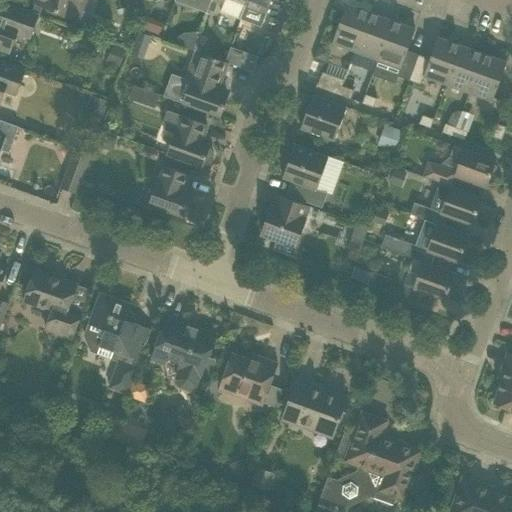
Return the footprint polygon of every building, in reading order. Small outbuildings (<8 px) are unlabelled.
[(36,0),(36,3),(81,18),(87,0),(36,0)] [(212,0),(223,4),(221,11),(241,19),(247,4),(247,0),(212,0)] [(241,19),(262,26),(265,19),(276,23),(276,21),(284,1),(280,0),(247,0),(247,4),(241,19)] [(291,4),(284,1),(276,21),(284,24),(284,23),(291,4)] [(5,2),(0,15),(0,49),(10,53),(17,33),(30,38),(39,14),(5,2)] [(355,51),(370,11),(347,3),(332,43),(355,51)] [(393,20),(370,11),(355,51),(378,59),(393,20)] [(393,20),(378,59),(373,73),(396,82),(398,76),(409,80),(419,54),(408,50),(416,28),(393,20)] [(144,58),(152,36),(139,31),(131,53),(144,58)] [(424,76),(447,84),(461,45),(438,36),(430,58),(419,54),(409,80),(421,84),(424,76)] [(484,53),(461,45),(447,84),(470,93),(484,53)] [(188,72),(195,75),(192,81),(184,103),(220,116),(228,94),(217,90),(227,62),(196,50),(188,72)] [(329,54),(317,50),(313,62),(325,66),(329,54)] [(247,53),(243,67),(255,72),(260,58),(247,53)] [(484,53),(470,93),(493,101),(507,61),(484,53)] [(25,69),(4,61),(0,70),(0,102),(5,90),(16,94),(25,69)] [(345,79),(323,71),(317,86),(340,94),(343,85),(345,79)] [(133,84),(130,98),(157,105),(160,91),(133,84)] [(354,89),(343,85),(340,94),(351,98),(354,89)] [(105,111),(109,101),(91,94),(87,105),(105,111)] [(347,106),(313,94),(301,128),(335,140),(347,106)] [(374,107),(377,98),(366,94),(362,103),(374,107)] [(202,166),(203,163),(206,164),(212,162),(214,154),(211,148),(209,147),(210,145),(201,141),(207,124),(168,110),(163,124),(165,129),(176,133),(168,154),(202,166)] [(419,123),(426,126),(431,127),(434,118),(423,114),(419,123)] [(19,126),(3,120),(0,128),(0,153),(2,149),(10,152),(19,126)] [(397,147),(402,127),(384,123),(379,143),(397,147)] [(442,132),(454,136),(457,127),(446,123),(442,132)] [(502,140),(506,130),(507,126),(497,123),(492,136),(502,140)] [(457,127),(454,136),(465,140),(468,131),(457,127)] [(329,156),(295,143),(283,177),(317,190),(329,156)] [(482,197),(486,186),(496,160),(454,144),(450,156),(461,160),(456,175),(452,186),(482,197)] [(78,193),(84,175),(93,154),(75,147),(60,187),(78,193)] [(424,176),(440,182),(448,185),(452,173),(428,164),(424,176)] [(183,192),(189,174),(165,165),(158,183),(150,204),(184,216),(192,195),(183,192)] [(452,186),(448,185),(440,182),(431,208),(438,211),(472,224),(482,197),(452,186)] [(292,255),(295,246),(305,218),(309,205),(280,195),(275,207),(273,206),(262,234),(276,239),(273,249),(292,255)] [(410,214),(426,220),(434,222),(438,211),(431,208),(415,202),(410,214)] [(468,235),(434,222),(426,220),(422,231),(433,235),(428,250),(459,261),(468,235)] [(369,227),(356,222),(353,232),(365,237),(369,227)] [(381,246),(413,257),(420,260),(425,248),(386,234),(381,246)] [(454,272),(420,260),(413,257),(409,269),(420,273),(414,288),(445,299),(454,272)] [(0,290),(8,268),(0,265),(0,290)] [(69,305),(77,283),(63,278),(64,276),(62,275),(60,277),(53,275),(53,272),(51,271),(50,274),(36,268),(24,300),(53,311),(46,329),(72,338),(83,310),(69,305)] [(372,271),(368,281),(368,283),(406,297),(411,285),(372,271)] [(128,395),(133,380),(145,348),(135,345),(142,325),(134,322),(129,311),(132,303),(101,292),(89,323),(105,329),(99,345),(128,355),(125,362),(119,360),(109,387),(128,395)] [(0,326),(9,302),(0,298),(0,326)] [(197,386),(215,337),(188,328),(189,324),(167,316),(152,359),(179,369),(176,378),(180,386),(189,390),(197,386)] [(263,404),(277,363),(262,357),(260,363),(233,353),(220,389),(223,384),(249,393),(247,398),(263,404)] [(511,354),(508,353),(503,366),(507,368),(495,402),(511,408),(511,354)] [(152,386),(133,380),(128,395),(146,402),(152,386)] [(332,436),(347,396),(320,387),(319,391),(296,383),(283,419),(313,430),(315,425),(332,431),(331,436),(332,436)] [(270,384),(265,402),(276,406),(282,387),(270,384)] [(394,504),(397,497),(404,499),(422,450),(397,441),(396,443),(382,437),(388,420),(363,411),(356,430),(346,427),(336,456),(344,459),(343,461),(358,466),(357,469),(338,478),(329,475),(316,510),(320,511),(347,511),(350,506),(371,495),(394,504)] [(113,438),(141,448),(148,429),(120,418),(113,438)] [(100,423),(97,432),(112,437),(118,422),(109,419),(100,423)] [(257,467),(250,485),(268,491),(274,473),(257,467)] [(489,486),(463,476),(450,511),(511,511),(511,497),(487,489),(489,486)]
